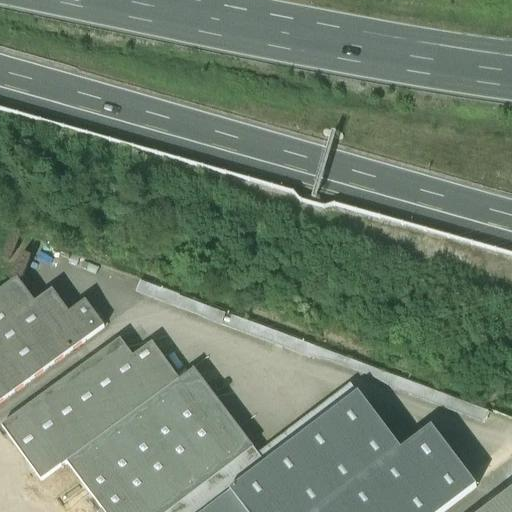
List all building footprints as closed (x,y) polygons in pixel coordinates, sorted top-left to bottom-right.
[(0,403),(108,326),(96,309),(92,311),(85,302),(69,315),(52,292),(35,304),(17,280),(0,292),(0,403)] [(236,318),(138,282),(133,293),(304,357),(327,362),(374,379),(391,389),(486,425),(490,413),(236,318)] [(1,427),(41,482),(67,464),(179,382),(153,344),(132,359),(120,341),(1,427)] [(179,382),(67,464),(102,511),(204,511),(265,466),(257,456),(194,372),(179,382)] [(204,511),(444,511),(476,489),(431,429),(402,452),(358,395),(357,396),(350,387),(257,456),(265,466),(204,511)] [(511,511),(511,491),(484,511),(511,511)]
